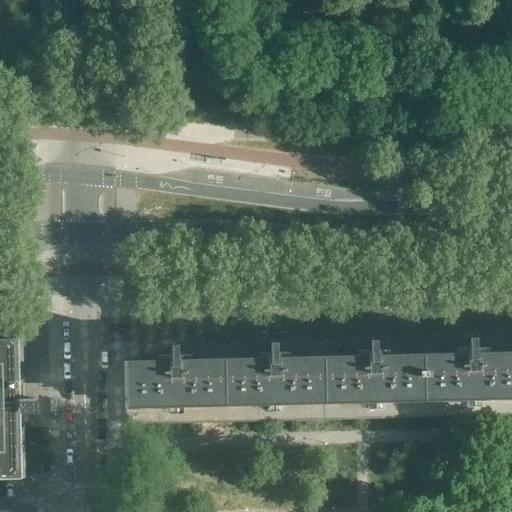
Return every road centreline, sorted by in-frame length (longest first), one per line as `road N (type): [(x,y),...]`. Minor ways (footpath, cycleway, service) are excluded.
road 1 (secondary): [(82,231),(511,241)]
road 2 (secondary): [(511,206),(376,205),(84,178)]
road 3 (residential): [(83,329),(511,319)]
road 4 (residential): [(87,511),(83,329)]
road 5 (residential): [(84,178),(84,0)]
